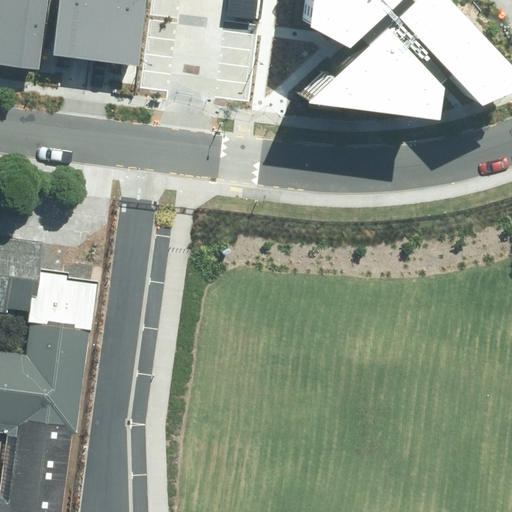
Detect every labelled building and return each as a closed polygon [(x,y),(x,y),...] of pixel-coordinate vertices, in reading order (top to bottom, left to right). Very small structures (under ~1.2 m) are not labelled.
[(47,0),(0,0),(0,64),(39,69),(47,0)] [(56,0),(50,50),(91,55),(98,0),(56,0)] [(139,0),(98,0),(91,55),(132,60),(139,0)] [(262,0),(229,0),(227,15),(259,20),(262,0)] [(296,92),(310,102),(442,108),(445,87),(452,81),(469,97),(511,79),(511,68),(447,0),(304,0),(303,20),(349,43),(296,92)] [(204,76),(205,50),(187,50),(186,90),(208,90),(209,76),(204,76)] [(0,511),(54,511),(81,296),(54,292),(44,368),(0,363),(0,422),(19,425),(9,502),(0,500),(0,314),(31,318),(42,232),(0,227),(0,511)]
